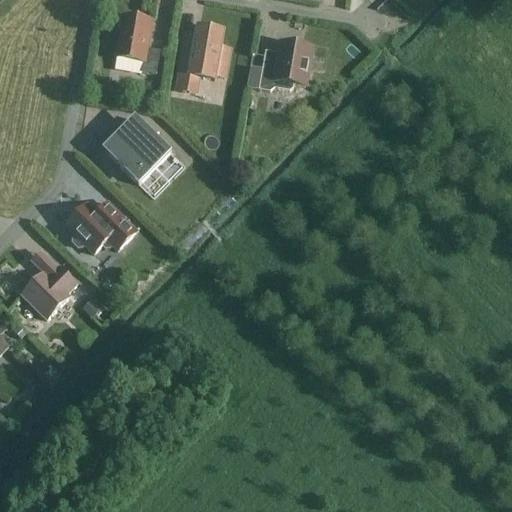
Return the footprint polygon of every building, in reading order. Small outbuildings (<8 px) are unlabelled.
[(123,18),(115,60),(144,65),(142,74),(156,77),(160,53),(148,51),(153,23),(123,18)] [(222,34),(198,30),(196,46),(186,44),(177,91),(187,93),(190,77),(214,81),(217,66),(227,67),(229,52),(220,50),(222,34)] [(247,90),(270,94),(275,90),(292,94),(293,87),(305,89),(311,50),(281,44),(278,62),(264,59),(260,82),(248,80),(247,90)] [(142,100),(140,108),(151,110),(152,102),(142,100)] [(106,155),(139,187),(171,154),(138,122),(106,155)] [(77,250),(81,250),(84,247),(94,256),(102,248),(107,252),(112,248),(118,253),(136,235),(107,205),(96,217),(87,207),(66,228),(75,238),(72,241),(72,245),(77,250)] [(49,280),(45,275),(22,298),(47,322),(69,299),(67,297),(77,288),(59,270),(49,280)] [(81,312),(92,322),(101,313),(90,303),(81,312)] [(0,359),(9,350),(0,340),(0,359)] [(41,369),(46,373),(53,366),(48,362),(41,369)]
